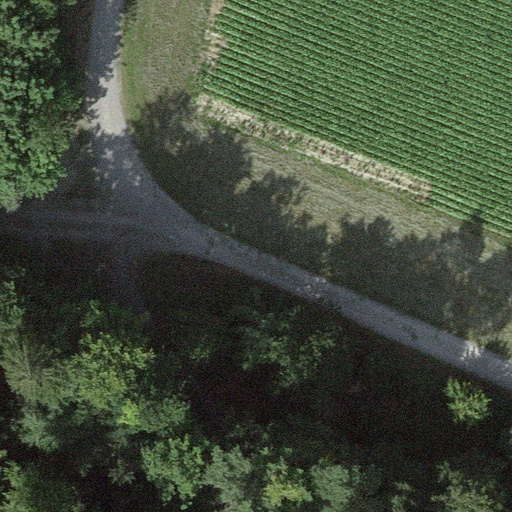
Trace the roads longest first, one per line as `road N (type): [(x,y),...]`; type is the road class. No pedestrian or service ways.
road 1 (track): [(511,376),(187,232),(120,167),(99,86)]
road 2 (track): [(259,511),(239,449),(77,265),(81,227),(0,221)]
road 3 (track): [(115,0),(99,86),(54,157),(0,212)]
